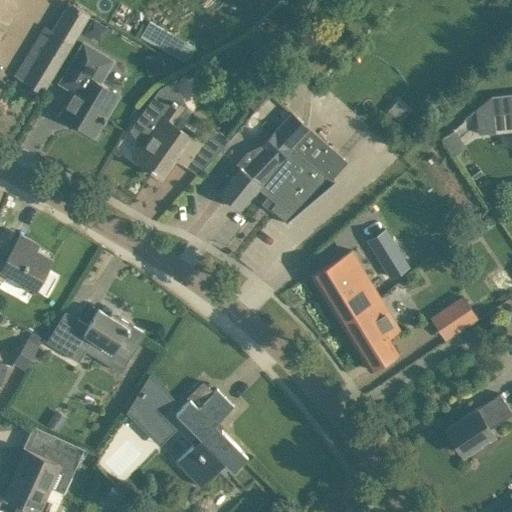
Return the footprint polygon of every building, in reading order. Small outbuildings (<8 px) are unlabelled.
[(0,0),(0,34),(21,0),(0,0)] [(108,26),(93,18),(85,32),(99,40),(108,26)] [(187,60),(196,45),(150,19),(141,34),(187,60)] [(73,42),(46,25),(15,75),(42,92),(73,42)] [(79,60),(74,57),(60,81),(74,90),(60,113),(94,134),(103,120),(104,120),(107,116),(106,115),(119,93),(99,81),(113,59),(88,45),(79,60)] [(165,70),(163,56),(147,58),(149,72),(165,70)] [(258,66),(266,80),(245,102),(254,110),(270,93),(279,82),(267,61),(258,66)] [(185,108),(160,88),(144,111),(145,112),(138,121),(137,122),(150,131),(133,156),(161,176),(175,157),(186,165),(202,142),(194,136),(197,132),(183,122),(180,127),(175,123),(185,108)] [(511,92),(491,95),(493,113),(495,128),(495,132),(511,129),(511,92)] [(389,109),(400,119),(408,110),(397,99),(389,109)] [(328,175),(343,158),(346,161),(348,159),(292,110),(274,131),(273,130),(258,145),(261,147),(242,167),(237,161),(226,175),(228,178),(218,190),(220,191),(218,193),(225,199),(226,197),(240,208),(253,192),(257,186),(269,196),(264,202),(287,220),(286,221),(286,222),(335,180),(334,179),(333,180),(332,178),(328,175)] [(213,127),(202,142),(217,152),(229,139),(213,127)] [(375,253),(395,241),(386,227),(366,239),(375,253)] [(7,271),(24,280),(21,286),(31,292),(34,287),(46,294),(56,276),(45,270),(52,257),(35,248),(38,243),(20,233),(8,255),(0,250),(0,279),(2,280),(7,271)] [(341,321),(380,297),(364,270),(351,278),(338,257),(329,262),(312,273),(341,321)] [(450,302),(466,325),(478,317),(462,294),(450,302)] [(401,330),(380,297),(341,321),(371,370),(398,354),(389,337),(401,330)] [(98,307),(91,320),(88,324),(77,317),(58,348),(78,360),(85,348),(121,370),(145,331),(118,315),(116,318),(98,307)] [(30,331),(12,361),(24,368),(42,338),(30,331)] [(138,388),(162,412),(175,399),(150,372),(138,388)] [(201,382),(186,396),(185,397),(188,399),(176,410),(201,436),(187,449),(176,460),(200,484),(225,460),(233,469),(248,455),(215,422),(234,404),(217,387),(214,390),(205,382),(203,381),(201,382)] [(464,453),(481,442),(492,434),(487,427),(511,410),(498,391),(463,415),(446,426),(464,453)] [(56,409),(47,422),(59,429),(67,416),(56,409)] [(52,433),(43,454),(27,447),(16,470),(58,490),(64,492),(72,474),(67,471),(79,445),(52,433)] [(19,511),(47,511),(58,490),(16,470),(5,494),(24,503),(19,511)]
